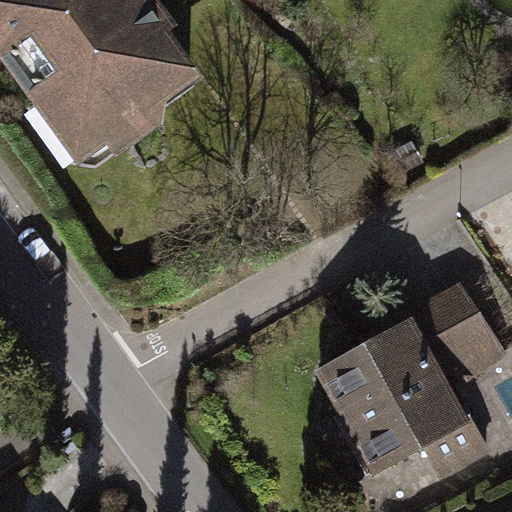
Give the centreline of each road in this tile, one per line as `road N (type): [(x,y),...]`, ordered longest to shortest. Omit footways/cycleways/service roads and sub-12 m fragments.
road 1 (residential): [(112,383),(511,172)]
road 2 (residential): [(0,230),(112,383)]
road 3 (residential): [(112,383),(206,511)]
